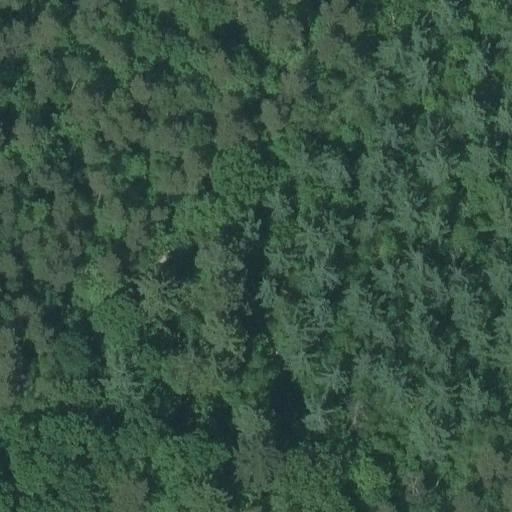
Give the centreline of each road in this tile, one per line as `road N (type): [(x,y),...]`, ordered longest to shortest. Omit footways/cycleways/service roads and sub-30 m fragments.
road 1 (track): [(225,195),(200,210),(0,418)]
road 2 (track): [(187,0),(225,195)]
